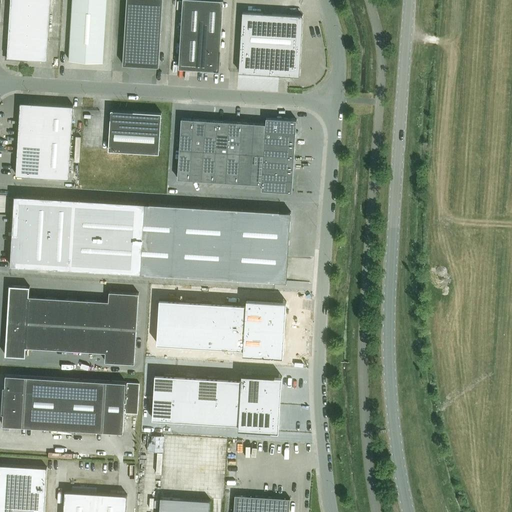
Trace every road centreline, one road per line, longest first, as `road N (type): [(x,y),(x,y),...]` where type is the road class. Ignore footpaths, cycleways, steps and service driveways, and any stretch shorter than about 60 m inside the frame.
road 1 (secondary): [(407,511),(388,342),(409,0)]
road 2 (unclassified): [(331,511),(319,355),(334,101)]
road 3 (unclassified): [(334,101),(0,82)]
road 4 (unknown): [(0,436),(123,443)]
